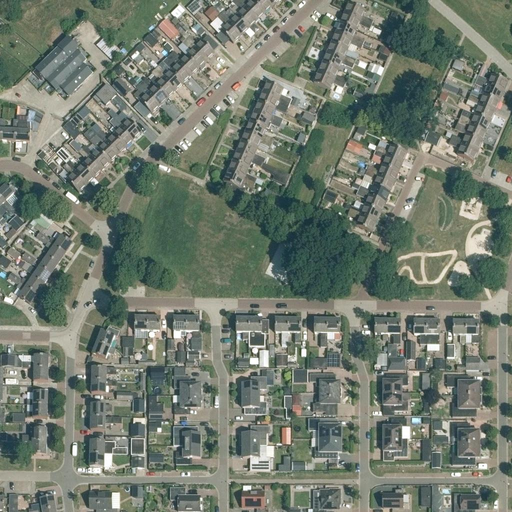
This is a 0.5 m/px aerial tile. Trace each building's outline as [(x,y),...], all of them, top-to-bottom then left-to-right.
[(250,0),(237,0),(237,1),(257,22),(265,15),(253,2),(250,0)] [(265,0),(250,0),(253,2),(265,15),(273,7),(265,0)] [(236,8),(232,12),(237,17),(249,30),(257,22),(237,1),(233,4),(236,8)] [(192,15),(198,9),(192,3),(186,9),(192,15)] [(218,4),(214,8),(219,13),(222,10),(224,8),(219,4),(218,4)] [(345,15),(361,22),(372,27),(374,22),(363,17),(365,12),(350,5),(345,15)] [(180,8),(172,16),(174,18),(175,18),(177,21),(185,13),(180,8)] [(212,9),(205,15),(213,23),(219,16),(212,9)] [(230,10),(226,14),(233,21),(237,17),(232,12),(230,10)] [(225,13),(221,16),(242,37),(249,30),(237,17),(233,21),(226,14),(225,13)] [(398,31),(403,18),(393,14),(387,27),(398,31)] [(356,32),(359,26),(370,31),(372,27),(361,22),(345,15),(341,25),(356,32)] [(221,16),(218,19),(226,28),(222,33),(234,45),(242,37),(221,16)] [(175,19),(171,23),(176,28),(180,24),(175,19)] [(168,36),(175,30),(166,21),(159,27),(168,36)] [(176,29),(183,36),(189,31),(182,23),(176,29)] [(336,35),(352,42),(363,47),(365,42),(354,37),(356,32),(341,25),(336,35)] [(374,28),(372,34),(379,37),(382,31),(374,28)] [(201,29),(196,34),(201,38),(206,33),(201,29)] [(394,47),(397,39),(384,34),(381,42),(394,47)] [(159,43),(151,36),(151,35),(145,41),(153,49),(159,43)] [(332,45),(348,52),(350,46),(361,51),(363,47),(352,42),(336,35),(332,45)] [(106,58),(108,57),(114,63),(123,55),(111,44),(110,45),(103,38),(94,46),(106,58)] [(186,41),(207,63),(215,55),(203,42),(198,47),(190,38),(186,41)] [(37,71),(32,75),(41,84),(45,79),(47,81),(56,91),(60,87),(70,98),(93,76),(83,66),(87,62),(76,51),(78,50),(68,40),(59,48),(60,49),(37,71)] [(183,45),(191,54),(187,58),(199,70),(207,63),(186,41),(183,45)] [(167,44),(164,47),(170,54),(173,50),(167,44)] [(142,45),(136,51),(140,55),(146,49),(142,45)] [(327,55),(343,62),(355,67),(357,62),(345,57),(348,52),(332,45),(327,55)] [(381,47),(378,53),(389,57),(391,51),(381,47)] [(136,51),(129,57),(133,61),(139,55),(136,51)] [(174,53),(171,57),(191,78),(199,70),(187,58),(183,62),(174,53)] [(381,54),(378,60),(385,63),(388,57),(381,54)] [(339,72),(341,66),(353,71),(355,67),(343,62),(327,55),(323,65),(339,72)] [(167,60),(163,64),(172,73),(184,85),(191,78),(171,57),(167,60)] [(461,73),(464,64),(456,60),(452,69),(461,73)] [(319,75),(334,82),(334,81),(346,86),(348,82),(337,77),(339,72),(323,65),(319,75)] [(120,67),(114,72),(119,78),(125,72),(120,67)] [(381,77),(384,70),(376,67),(373,74),(381,77)] [(159,68),(155,72),(176,93),(184,85),(172,73),(167,77),(159,68)] [(155,78),(151,82),(156,88),(168,100),(176,93),(155,72),(152,75),(155,78)] [(314,85),(330,92),(333,86),(344,90),(346,86),(334,82),(319,75),(314,85)] [(138,77),(134,81),(139,86),(143,82),(138,77)] [(488,87),(504,94),(508,84),(492,77),(490,82),(479,77),(477,82),(488,87)] [(124,98),(131,92),(119,79),(113,86),(124,98)] [(134,81),(131,85),(136,90),(140,87),(134,81)] [(499,104),(504,94),(488,87),(477,82),(475,86),(486,91),(484,97),(499,104)] [(143,83),(140,87),(160,108),(168,100),(156,88),(152,92),(143,83)] [(279,101),(290,106),(292,101),(281,96),(284,90),(268,84),(264,94),(279,101)] [(367,89),(365,94),(371,97),(376,87),(372,85),(370,90),(367,89)] [(106,107),(117,96),(107,86),(93,100),(98,105),(101,102),(106,107)] [(140,87),(136,90),(142,95),(137,100),(140,103),(152,116),(160,108),(140,87)] [(355,91),(353,97),(370,103),(372,97),(355,91)] [(289,110),(290,106),(279,101),(264,94),(259,104),(275,110),(277,105),(289,110)] [(495,114),(499,104),(484,97),(481,102),(470,97),(468,102),(479,107),(495,114)] [(491,124),(495,114),(479,107),(468,102),(466,106),(477,111),(475,117),(491,124)] [(438,103),(435,110),(441,112),(443,105),(438,103)] [(272,116),(275,110),(259,104),(255,113),(270,120),(282,125),(284,121),(272,116)] [(40,123),(44,117),(33,111),(30,117),(40,123)] [(255,113),(250,123),(266,130),(268,125),(280,130),(290,135),(290,136),(302,141),(304,136),(289,129),(287,128),(282,126),(282,125),(270,120),(255,113)] [(305,114),(302,123),(312,127),(316,119),(305,114)] [(78,127),(84,122),(77,115),(71,120),(78,127)] [(117,117),(113,121),(134,142),(142,134),(130,122),(124,115),(124,116),(119,120),(117,117)] [(487,133),(491,124),(475,117),(473,122),(461,117),(460,121),(471,126),(471,127),(487,133)] [(18,132),(19,125),(19,122),(14,121),(13,131),(4,131),(2,131),(2,143),(16,144),(16,131),(18,132)] [(126,149),(134,142),(113,121),(110,124),(119,133),(114,137),(126,149)] [(282,125),(282,126),(287,128),(289,129),(291,124),(284,121),(282,125)] [(466,136),(482,143),(487,133),(471,127),(471,126),(460,121),(458,126),(469,131),(466,136)] [(16,131),(16,144),(30,144),(31,133),(32,133),(33,123),(27,122),(27,126),(19,125),(18,132),(16,131)] [(70,123),(64,129),(71,137),(77,131),(70,123)] [(264,136),(266,130),(250,123),(246,133),(262,140),(273,145),(275,141),(264,136)] [(361,127),(357,135),(363,138),(367,129),(361,127)] [(126,149),(114,137),(110,141),(101,132),(98,136),(119,157),(126,149)] [(429,132),(425,141),(430,144),(437,147),(441,137),(434,134),(429,132)] [(271,150),(273,145),(262,140),(246,133),(242,143),(257,150),(259,145),(271,150)] [(357,135),(354,141),(360,143),(363,138),(357,135)] [(119,157),(98,136),(90,143),(99,152),(111,165),(119,157)] [(478,153),(482,143),(466,136),(464,142),(453,137),(451,141),(462,146),(478,153)] [(473,164),(478,153),(462,146),(451,141),(449,146),(460,151),(458,157),(473,164)] [(350,142),(347,150),(355,153),(358,146),(350,142)] [(242,143),(237,153),(253,160),(264,165),(271,168),(273,164),(266,161),(255,156),(257,150),(242,143)] [(387,158),(402,165),(407,154),(391,147),(389,153),(378,148),(376,152),(387,158)] [(111,165),(99,152),(95,156),(86,148),(82,151),(103,172),(111,165)] [(95,180),(83,167),(79,171),(70,163),(72,161),(62,151),(58,156),(67,166),(88,187),(95,180)] [(95,180),(103,172),(82,151),(79,154),(88,163),(83,167),(95,180)] [(398,175),(402,165),(387,158),(376,152),(374,157),(385,162),(382,168),(398,175)] [(237,153),(233,163),(248,170),(251,164),(263,169),(264,165),(253,160),(237,153)] [(342,161),(338,169),(346,173),(350,165),(342,161)] [(246,175),(248,170),(233,163),(228,173),(244,180),(256,185),(258,180),(246,175)] [(79,195),(88,187),(67,166),(64,169),(72,178),(67,183),(79,195)] [(394,184),(398,175),(382,168),(380,173),(370,168),(368,172),(378,177),(378,178),(394,184)] [(362,170),(359,176),(365,179),(365,177),(368,172),(362,170)] [(272,181),(286,187),(290,177),(277,171),(272,181)] [(390,194),(394,184),(378,178),(378,177),(368,172),(365,177),(376,182),(374,188),(390,194)] [(224,183),(229,185),(226,191),(240,197),(243,191),(240,189),(242,184),(254,189),(256,185),(244,180),(228,173),(224,183)] [(0,198),(5,204),(6,202),(12,196),(19,204),(23,200),(16,192),(15,194),(7,185),(0,191),(0,198)] [(390,194),(374,188),(372,193),(361,188),(353,185),(352,189),(359,192),(370,197),(385,204),(390,194)] [(185,271),(207,209),(189,203),(191,195),(164,186),(148,230),(152,232),(147,246),(150,247),(145,262),(161,268),(163,263),(185,271)] [(328,192),(324,200),(332,203),(335,195),(328,192)] [(381,214),(385,204),(370,197),(359,192),(357,197),(368,202),(365,207),(381,214)] [(272,194),(267,205),(276,208),(281,197),(272,194)] [(13,210),(6,202),(5,204),(0,198),(0,208),(2,206),(9,213),(14,219),(18,215),(13,210)] [(381,214),(365,207),(363,212),(352,207),(350,212),(361,217),(377,224),(381,214)] [(47,224),(50,227),(57,218),(46,210),(42,214),(40,213),(34,222),(44,229),(47,224)] [(340,226),(344,218),(330,212),(326,220),(340,226)] [(372,234),(377,224),(361,217),(350,212),(348,216),(359,221),(357,228),(372,234)] [(372,234),(357,228),(354,226),(351,232),(370,240),(372,234)] [(9,241),(16,234),(12,230),(5,237),(9,241)] [(42,243),(43,240),(45,238),(40,234),(36,239),(42,243)] [(51,241),(49,244),(65,255),(73,245),(62,237),(57,244),(52,240),(51,241)] [(43,240),(42,243),(46,246),(47,247),(49,244),(51,241),(45,238),(43,240)] [(58,266),(65,255),(49,244),(47,247),(46,246),(45,248),(52,252),(47,258),(58,266)] [(12,249),(8,255),(17,262),(21,256),(12,249)] [(28,263),(31,258),(26,254),(22,259),(28,263)] [(3,257),(0,262),(0,265),(5,269),(10,262),(3,257)] [(31,258),(28,263),(33,267),(37,261),(31,258)] [(51,276),(58,266),(47,258),(43,264),(43,263),(40,268),(51,276)] [(44,286),(51,276),(40,268),(37,272),(38,272),(33,278),(44,286)] [(14,283),(17,278),(12,274),(8,280),(14,283)] [(21,284),(22,282),(17,278),(14,283),(19,287),(21,284)] [(37,296),(44,286),(33,278),(30,284),(24,280),(22,282),(21,284),(26,288),(37,296)] [(37,296),(26,288),(23,292),(23,293),(19,299),(30,306),(37,296)] [(147,333),(148,318),(135,318),(135,333),(147,333)] [(148,318),(147,333),(160,333),(160,318),(148,318)] [(186,334),(187,319),(174,319),(174,333),(180,333),(180,338),(185,338),(185,334),(186,334)] [(199,319),(187,319),(186,334),(193,334),(193,340),(199,340),(199,319)] [(236,320),(236,334),(243,334),(243,341),(249,341),(249,334),(249,320),(236,320)] [(262,320),(249,320),(249,334),(249,341),(249,349),(265,349),(265,336),(262,336),(262,320)] [(288,335),(288,320),(275,320),(275,335),(282,335),(281,346),(288,347),(288,335)] [(288,320),(288,335),(295,335),(295,339),(300,339),(300,335),(301,335),(301,320),(288,320)] [(314,321),(314,335),(321,335),(321,349),(327,349),(327,336),(327,321),(314,321)] [(327,336),(334,336),(340,336),(340,321),(327,321),(327,336)] [(387,336),(388,322),(375,321),(375,336),(383,336),(383,340),(387,340),(387,336)] [(387,336),(393,336),(393,346),(400,346),(400,322),(388,322),(387,336)] [(426,337),(427,322),(414,322),(414,337),(420,337),(420,346),(426,346),(427,337),(426,337)] [(439,347),(439,337),(439,322),(427,322),(426,337),(427,337),(426,346),(439,347)] [(466,337),(466,323),(453,322),(453,337),(460,337),(460,345),(465,345),(465,337),(466,337)] [(466,323),(466,337),(472,337),(472,345),(478,345),(478,338),(479,323),(466,323)] [(97,344),(110,349),(115,338),(117,339),(119,333),(109,329),(107,334),(101,332),(97,344)] [(201,340),(199,340),(193,340),(193,352),(201,352),(201,340)] [(147,363),(147,367),(155,367),(166,367),(166,354),(155,355),(155,353),(154,353),(154,341),(147,341),(147,363)] [(110,350),(110,349),(97,344),(92,356),(106,361),(108,356),(114,358),(116,352),(110,350)] [(268,354),(259,354),(259,369),(268,369),(268,354)] [(340,370),(340,355),(327,355),(327,370),(340,370)] [(375,355),(375,367),(385,367),(385,355),(375,355)] [(177,356),(177,364),(185,364),(185,356),(177,356)] [(17,368),(17,357),(0,357),(0,368),(17,368)] [(34,370),(49,370),(49,358),(34,357),(34,364),(22,364),(22,370),(34,370)] [(278,359),(278,367),(287,368),(287,359),(278,359)] [(404,372),(404,359),(387,359),(387,372),(404,372)] [(248,369),(249,361),(238,360),(238,368),(248,369)] [(480,372),(480,360),(466,360),(466,372),(480,372)] [(425,371),(425,361),(417,361),(417,371),(425,371)] [(435,361),(435,371),(445,371),(445,361),(435,361)] [(92,369),(91,382),(106,382),(106,376),(116,377),(116,370),(107,369),(92,369)] [(48,383),(49,370),(34,370),(34,383),(48,383)] [(164,370),(151,371),(151,381),(164,381),(164,370)] [(294,383),(305,383),(305,372),(294,372),(294,383)] [(320,395),(341,395),(341,391),(339,389),(339,384),(325,384),(325,376),(309,376),(309,384),(316,384),(316,389),(320,389),(320,395)] [(383,395),(402,395),(402,388),(408,388),(408,377),(394,377),(394,382),(383,382),(383,395)] [(200,390),(200,385),(186,386),(186,378),(174,378),(174,391),(181,391),(181,398),(202,397),(202,392),(200,390)] [(458,389),(458,397),(482,397),(482,389),(479,389),(479,384),(467,384),(467,378),(447,378),(447,389),(458,389)] [(254,386),(242,386),(242,398),(259,398),(259,391),(266,391),(266,379),(262,379),(254,379),(254,386)] [(112,382),(106,382),(91,382),(91,395),(106,395),(106,388),(112,388),(112,382)] [(27,407),(33,407),(48,407),(48,394),(33,394),(33,402),(27,402),(27,407)] [(341,398),(341,395),(320,395),(320,401),(316,401),(316,406),(313,406),(313,414),(325,414),(325,406),(339,406),(339,400),(341,398)] [(402,402),(402,395),(383,395),(383,407),(394,407),(394,413),(408,413),(408,402),(402,402)] [(202,397),(181,398),(181,405),(174,405),(174,417),(186,416),(186,410),(200,409),(200,405),(202,403),(202,397)] [(482,405),(482,397),(458,397),(458,406),(452,406),(452,419),(467,419),(467,411),(479,411),(479,405),(482,405)] [(259,404),(259,398),(242,398),(242,410),(254,410),(254,416),(266,416),(266,404),(259,404)] [(145,414),(145,402),(133,402),(133,414),(145,414)] [(105,419),(106,412),(111,412),(111,407),(106,407),(106,406),(91,406),(91,419),(105,419)] [(47,420),(48,407),(33,407),(33,414),(27,414),(27,419),(33,419),(33,420),(47,420)] [(293,408),(293,417),(301,417),(301,408),(293,408)] [(163,421),(163,412),(148,412),(148,421),(163,421)] [(26,415),(14,415),(14,424),(15,424),(25,425),(26,415)] [(122,419),(105,419),(91,419),(90,432),(105,432),(105,425),(121,426),(122,419)] [(341,441),(341,427),(329,427),(329,421),(309,421),(309,433),(320,433),(320,441),(341,441)] [(383,441),(402,441),(402,428),(406,428),(406,421),(394,421),(394,428),(383,428),(383,441)] [(435,422),(435,430),(443,431),(443,423),(435,422)] [(149,423),(149,434),(157,434),(157,430),(161,430),(161,423),(149,423)] [(458,446),(479,446),(479,432),(467,432),(467,425),(452,425),(452,438),(458,438),(458,446)] [(130,438),(144,438),(144,426),(130,426),(130,438)] [(242,437),(240,437),(240,448),(266,448),(266,436),(270,436),(270,428),(254,428),(254,436),(242,436),(242,437)] [(183,448),(200,448),(200,436),(188,436),(188,429),(173,429),(174,441),(174,448),(183,448)] [(32,443),(47,444),(47,431),(32,431),(32,437),(22,437),(22,443),(32,444),(32,443)] [(283,438),(283,446),(291,446),(291,438),(283,438)] [(144,457),(144,441),(131,441),(131,457),(144,457)] [(341,455),(341,441),(320,441),(320,449),(315,449),(315,460),(329,460),(329,454),(341,455)] [(408,441),(402,441),(383,441),(383,453),(394,453),(394,459),(408,459),(408,441)] [(105,456),(112,456),(113,450),(115,451),(115,444),(112,444),(105,443),(90,442),(90,455),(105,456)] [(46,457),(47,444),(32,443),(32,444),(32,450),(24,449),(24,455),(32,456),(46,457)] [(479,446),(458,446),(458,454),(452,454),(452,467),(467,467),(467,460),(479,460),(479,446)] [(176,466),(188,466),(188,460),(200,460),(200,448),(183,448),(183,454),(176,454),(176,466)] [(242,458),(242,460),(254,460),(254,472),(254,473),(270,473),(270,459),(266,459),(266,454),(266,448),(240,448),(240,458),(242,458)] [(422,451),(422,463),(431,463),(431,451),(422,451)] [(104,469),(105,456),(90,455),(89,468),(104,469)] [(150,455),(150,464),(159,464),(159,455),(150,455)] [(144,470),(144,458),(132,458),(132,463),(136,463),(136,470),(144,470)] [(142,499),(142,489),(132,489),(132,499),(142,499)] [(199,511),(200,497),(186,497),(186,489),(170,489),(170,502),(178,502),(178,511),(199,511)] [(421,489),(421,498),(430,498),(430,489),(421,489)] [(312,511),(326,511),(339,511),(339,501),(341,501),(341,491),(330,491),(330,492),(320,492),(320,511),(313,511),(312,511)] [(383,510),(396,510),(395,511),(409,511),(409,505),(403,505),(403,496),(403,492),(395,492),(395,491),(395,496),(383,496),(383,510)] [(111,510),(111,494),(90,494),(90,510),(105,510),(105,511),(117,511),(117,510),(111,510)] [(268,511),(269,509),(264,509),(264,494),(242,494),(242,510),(257,510),(256,511),(268,511)] [(454,506),(454,511),(466,511),(479,511),(479,498),(461,498),(461,496),(454,496),(454,506)] [(43,511),(56,510),(54,497),(41,500),(42,506),(37,507),(38,510),(34,510),(33,511),(43,511)]
